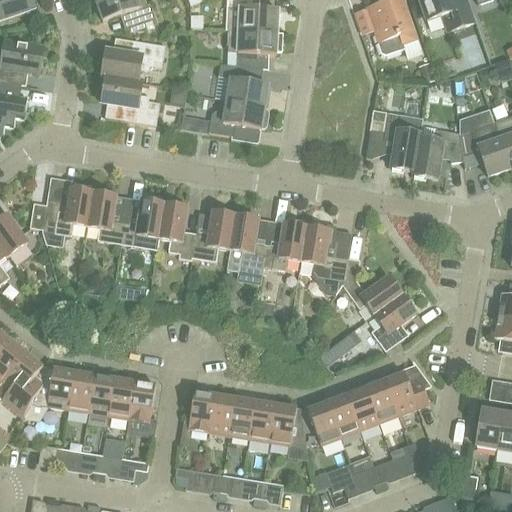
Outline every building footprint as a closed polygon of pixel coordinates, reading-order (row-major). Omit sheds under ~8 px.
[(0,0),(0,24),(35,13),(30,0),(0,0)] [(137,0),(135,1),(135,0),(103,0),(95,3),(103,24),(128,15),(136,36),(161,35),(151,7),(148,8),(145,2),(141,0),(137,0)] [(226,33),(229,33),(277,36),(278,13),(251,12),(251,0),(231,0),(227,2),(227,11),(226,33)] [(365,11),(365,13),(377,47),(379,54),(382,56),(418,43),(402,0),(385,0),(386,4),(365,11)] [(417,0),(426,24),(442,19),(447,35),(475,25),(466,0),(417,0)] [(475,0),(478,8),(501,0),(475,0)] [(236,56),(236,69),(243,71),(262,73),(263,58),(276,58),(277,36),(229,33),(228,55),(236,56)] [(0,85),(4,86),(6,72),(39,78),(43,50),(5,44),(2,59),(0,58),(0,85)] [(101,80),(105,81),(138,86),(138,85),(140,73),(149,75),(150,70),(161,72),(165,50),(133,44),(131,58),(105,54),(101,80)] [(429,66),(419,70),(425,87),(435,84),(429,66)] [(241,84),(243,71),(236,69),(220,67),(217,80),(230,82),(226,104),(264,111),(268,88),(241,84)] [(487,71),(477,75),(480,86),(487,84),(489,77),(487,71)] [(127,110),(125,124),(156,129),(160,107),(148,105),(149,100),(140,99),(142,86),(138,85),(138,86),(105,81),(101,106),(127,110)] [(15,88),(4,86),(0,85),(0,138),(2,138),(13,130),(15,121),(24,122),(27,102),(14,100),(15,88)] [(234,128),(261,133),(264,111),(226,104),(224,117),(216,116),(211,119),(208,136),(232,140),(234,128)] [(511,120),(494,127),(500,143),(510,172),(511,171),(511,111),(511,112),(511,120)] [(370,134),(383,136),(386,116),(373,114),(370,134)] [(384,136),(383,136),(370,134),(365,161),(372,163),(394,152),(390,171),(414,175),(420,142),(421,138),(406,135),(408,120),(387,117),(384,136)] [(209,124),(200,123),(197,136),(207,137),(209,124)] [(488,147),(483,130),(459,139),(462,161),(479,155),(487,180),(510,172),(500,143),(488,147)] [(462,165),(459,137),(436,133),(434,144),(420,142),(414,175),(413,179),(437,183),(441,156),(449,157),(450,166),(462,165)] [(42,234),(42,235),(65,239),(72,240),(74,228),(88,231),(93,196),(90,196),(91,190),(74,187),(73,193),(70,192),(66,217),(58,216),(60,205),(47,203),(46,209),(42,234)] [(93,196),(88,231),(99,232),(97,244),(121,248),(125,226),(112,224),(116,200),(93,196)] [(125,226),(121,248),(135,250),(145,252),(147,240),(159,242),(164,208),(159,207),(160,201),(143,198),(142,204),(141,204),(137,228),(125,226)] [(34,207),(30,232),(42,234),(46,209),(34,207)] [(164,208),(159,242),(170,244),(168,256),(179,258),(178,262),(192,264),(192,262),(196,238),(183,236),(187,211),(164,208)] [(196,238),(192,262),(200,263),(216,265),(218,252),(230,254),(235,219),(212,215),(211,222),(208,240),(196,238)] [(7,218),(0,223),(0,248),(8,260),(27,246),(7,218)] [(230,254),(226,273),(238,275),(262,279),(263,271),(267,249),(254,247),(258,223),(235,219),(230,254)] [(267,249),(263,271),(285,275),(287,263),(301,265),(306,231),(304,230),(305,224),(288,221),(286,227),(283,227),(280,251),(267,249)] [(306,231),(301,265),(314,267),(313,274),(312,280),(325,298),(335,300),(342,289),(343,284),(347,262),(325,259),(327,249),(333,250),(335,235),(336,230),(314,227),(314,232),(306,231)] [(0,288),(9,281),(0,268),(0,266),(8,260),(0,248),(0,288)] [(343,284),(342,289),(354,306),(359,313),(366,308),(374,319),(402,299),(389,280),(365,297),(356,285),(360,264),(347,262),(343,284)] [(511,292),(511,299),(507,298),(502,297),(498,320),(511,321),(511,292)] [(381,329),(371,336),(378,345),(385,355),(390,352),(395,348),(400,345),(403,342),(396,332),(401,329),(416,318),(402,299),(374,319),(381,329)] [(32,309),(30,316),(34,322),(45,315),(38,305),(32,309)] [(261,305),(258,320),(272,322),(274,308),(261,305)] [(511,321),(498,320),(494,342),(504,344),(502,355),(511,357),(511,321)] [(0,356),(10,344),(0,335),(0,356)] [(0,356),(0,385),(2,387),(26,357),(10,344),(0,356)] [(26,357),(2,387),(0,388),(0,401),(23,420),(31,407),(45,383),(47,373),(44,372),(44,371),(26,357)] [(402,374),(403,377),(384,384),(398,420),(429,408),(423,392),(429,390),(430,391),(431,390),(413,366),(412,366),(414,369),(402,374)] [(53,372),(47,373),(45,383),(31,407),(68,413),(74,375),(53,372)] [(68,413),(88,417),(94,379),(74,375),(68,413)] [(115,382),(94,379),(88,417),(108,420),(115,382)] [(108,420),(128,423),(135,385),(115,382),(108,420)] [(378,427),(398,420),(384,384),(365,391),(378,427)] [(155,389),(135,385),(128,423),(149,427),(155,389)] [(359,434),(378,427),(365,391),(346,398),(359,434)] [(209,436),(215,398),(194,395),(188,433),(209,436)] [(229,439),(235,402),(215,398),(209,436),(229,439)] [(359,434),(346,398),(327,406),(340,441),(359,434)] [(229,439),(249,443),(255,405),(235,402),(229,439)] [(249,443),(269,446),(275,408),(255,405),(249,443)] [(321,449),(340,441),(327,406),(307,413),(321,449)] [(296,411),(275,408),(269,446),(290,449),(306,452),(301,412),(296,411)] [(476,449),(496,452),(502,415),(482,412),(476,449)] [(511,417),(502,415),(496,452),(511,454),(511,417)] [(0,454),(7,446),(12,439),(0,429),(0,454)] [(414,446),(402,451),(406,459),(418,455),(414,446)] [(67,462),(68,454),(55,452),(54,460),(67,462)] [(415,465),(421,463),(418,455),(406,459),(409,468),(415,465)] [(107,469),(108,460),(96,458),(94,467),(107,469)] [(65,472),(67,462),(54,460),(52,470),(65,472)] [(392,463),(379,468),(382,476),(385,485),(389,486),(399,482),(392,463)] [(421,463),(415,465),(418,475),(424,471),(421,463)] [(134,474),(147,476),(149,467),(136,465),(134,474)] [(415,465),(409,468),(413,477),(418,475),(415,465)] [(105,478),(107,469),(94,467),(93,476),(105,478)] [(325,477),(329,487),(332,496),(344,491),(341,483),(353,478),(349,468),(325,477)] [(370,481),(382,476),(379,468),(367,473),(370,481)] [(176,471),(175,480),(176,480),(175,486),(177,489),(186,490),(189,473),(176,471)] [(385,485),(382,476),(370,481),(373,490),(385,485)] [(229,480),(216,477),(215,486),(228,489),(229,480)] [(465,478),(463,490),(476,492),(477,480),(465,478)] [(268,495),(269,486),(257,484),(255,493),(268,495)] [(226,498),(228,489),(215,486),(213,495),(226,498)] [(474,502),(476,492),(463,490),(461,500),(474,502)] [(266,504),(268,495),(255,493),(254,502),(266,504)] [(511,511),(511,499),(492,496),(489,511),(511,511)]
